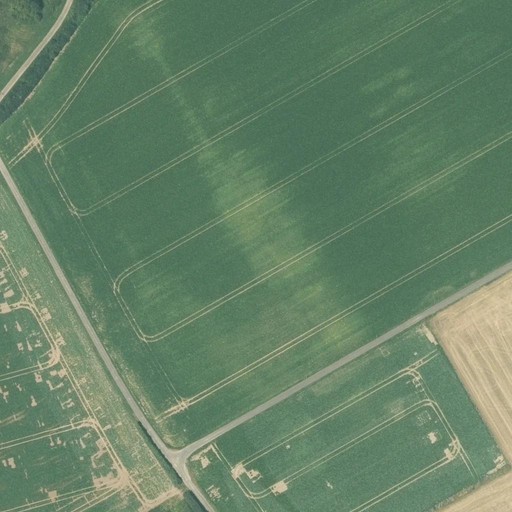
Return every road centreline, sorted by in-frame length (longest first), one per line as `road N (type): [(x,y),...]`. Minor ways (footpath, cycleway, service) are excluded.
road 1 (unclassified): [(211,511),(133,407),(0,164)]
road 2 (track): [(171,458),(511,264)]
